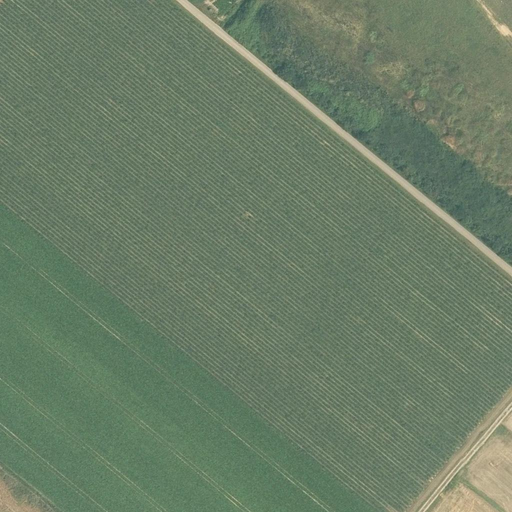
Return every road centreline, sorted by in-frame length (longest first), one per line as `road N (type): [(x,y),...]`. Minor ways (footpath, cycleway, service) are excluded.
road 1 (unclassified): [(511,275),(176,0)]
road 2 (track): [(427,511),(511,410)]
